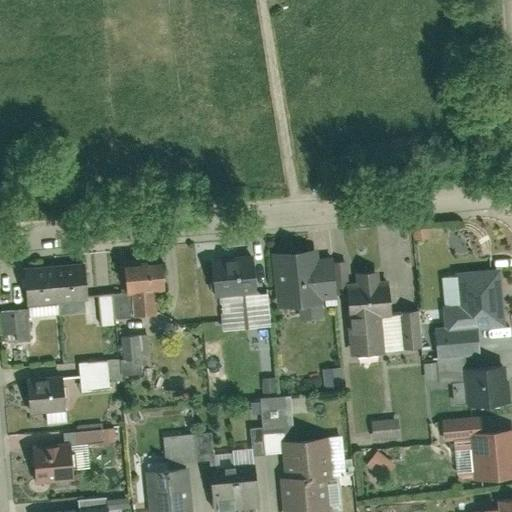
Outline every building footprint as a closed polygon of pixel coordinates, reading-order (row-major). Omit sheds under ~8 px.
[(324,304),(339,302),(335,261),(320,263),(319,250),(276,253),(281,313),(324,309),(324,304)] [(259,297),(255,253),(213,257),(217,301),(259,297)] [(158,318),(156,296),(168,295),(165,257),(125,261),(128,299),(133,298),(135,320),(158,318)] [(92,304),(88,259),(57,262),(61,307),(92,304)] [(61,307),(57,262),(26,265),(30,309),(61,307)] [(344,287),(347,322),(351,358),(385,355),(382,319),(396,318),(392,282),(382,283),(381,274),(357,277),(358,285),(344,287)] [(488,330),(483,281),(450,284),(455,333),(488,330)] [(127,375),(147,373),(144,333),(124,335),(127,375)] [(84,360),(85,390),(114,389),(112,359),(84,360)] [(328,383),(345,383),(346,368),(329,368),(328,383)] [(510,407),(506,368),(467,371),(471,411),(510,407)] [(27,383),(30,416),(70,413),(67,380),(27,383)] [(377,419),(378,438),(405,437),(404,418),(377,419)] [(511,481),(511,429),(472,434),(477,485),(511,481)] [(167,434),(169,459),(218,456),(217,431),(167,434)] [(288,482),(328,479),(332,479),(329,437),(285,441),(288,482)] [(35,450),(38,487),(76,484),(72,447),(35,450)] [(398,472),(399,449),(376,448),(375,471),(398,472)] [(261,511),(257,465),(235,467),(239,511),(261,511)] [(239,511),(235,467),(213,469),(216,511),(239,511)] [(194,511),(191,469),(148,473),(151,511),(194,511)] [(330,511),(328,479),(288,482),(282,482),(284,511),(330,511)] [(475,511),(511,511),(511,498),(499,500),(499,508),(476,511),(475,511)]
